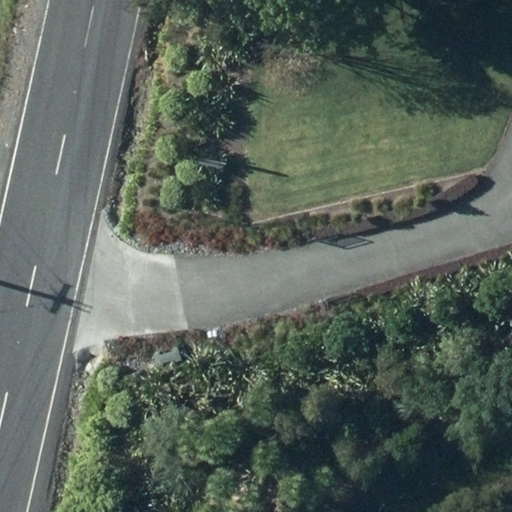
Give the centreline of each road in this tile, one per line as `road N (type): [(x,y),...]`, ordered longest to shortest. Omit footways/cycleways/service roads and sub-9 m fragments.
road 1 (unknown): [(38,253),(188,267),(303,253),(511,188)]
road 2 (tertiary): [(96,0),(0,418)]
